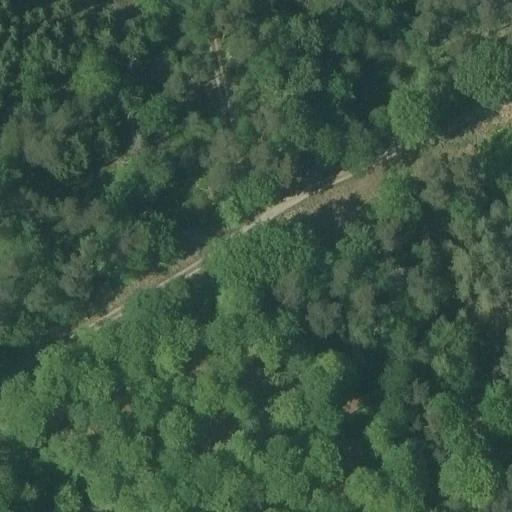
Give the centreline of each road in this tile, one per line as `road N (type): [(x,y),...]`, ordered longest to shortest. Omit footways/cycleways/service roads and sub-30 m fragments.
road 1 (track): [(0,377),(247,226),(511,98)]
road 2 (track): [(0,402),(94,511)]
